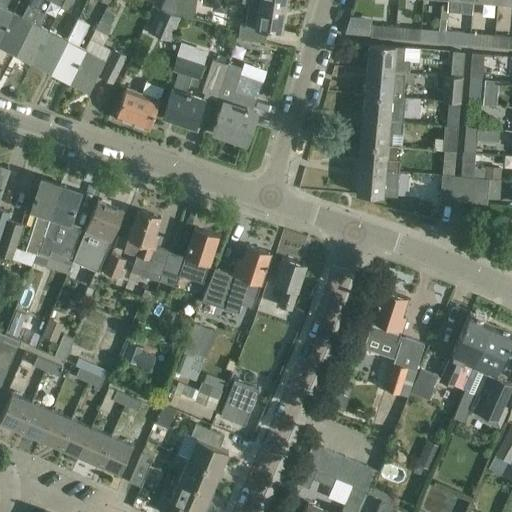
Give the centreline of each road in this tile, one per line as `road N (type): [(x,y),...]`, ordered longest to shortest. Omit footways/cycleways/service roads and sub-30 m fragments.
road 1 (residential): [(241,511),(349,230)]
road 2 (tertiary): [(264,199),(0,118)]
road 3 (residential): [(264,199),(328,0)]
road 4 (tertiary): [(511,291),(434,255),(349,230)]
